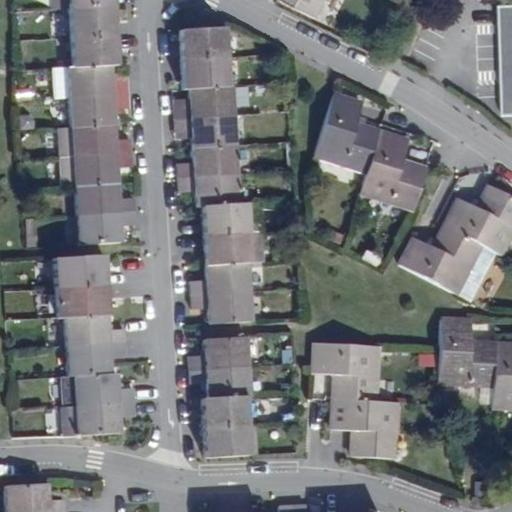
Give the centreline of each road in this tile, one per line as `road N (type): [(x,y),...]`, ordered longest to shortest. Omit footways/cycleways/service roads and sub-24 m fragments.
road 1 (residential): [(170,478),(139,0)]
road 2 (residential): [(511,172),(485,145),(386,84),(211,0)]
road 3 (residential): [(170,478),(332,481),(432,511)]
road 4 (residential): [(0,463),(83,459),(170,478)]
